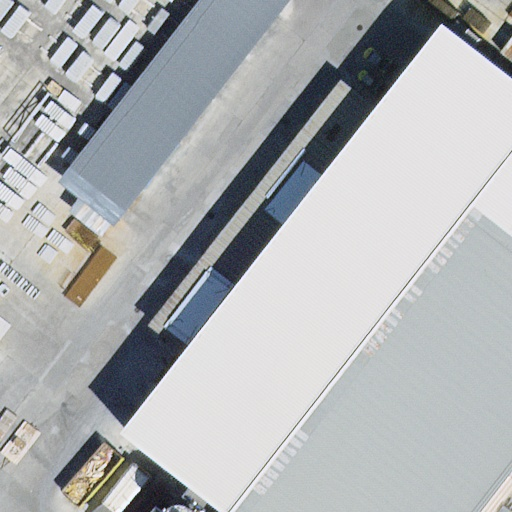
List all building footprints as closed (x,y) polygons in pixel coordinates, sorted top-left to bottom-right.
[(291,0),(199,0),(63,182),(122,226),(291,0)] [(480,511),(511,473),(511,77),(440,22),(372,109),(182,352),(116,437),(212,511),(480,511)] [(149,326),(182,352),(372,109),(338,83),(149,326)] [(511,511),(511,473),(480,511),(511,511)] [(203,511),(200,506),(196,502),(191,500),(185,500),(180,501),(176,504),(172,509),(171,511),(203,511)]
